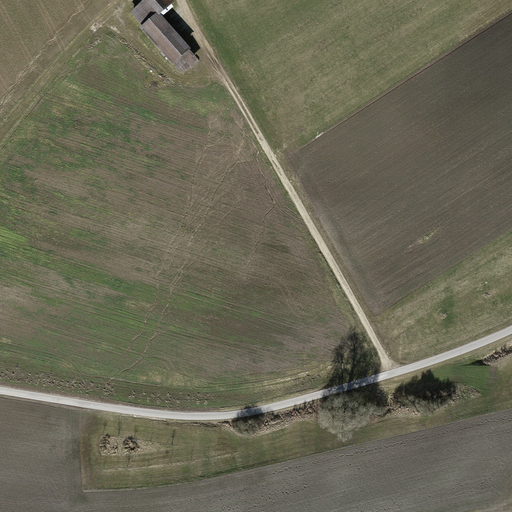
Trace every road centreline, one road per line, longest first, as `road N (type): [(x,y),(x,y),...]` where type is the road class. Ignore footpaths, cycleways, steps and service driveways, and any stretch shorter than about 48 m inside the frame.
road 1 (residential): [(0,389),(159,413),(244,413),(394,373),(511,329)]
road 2 (track): [(182,0),(394,373)]
road 3 (track): [(0,133),(42,78),(125,0)]
